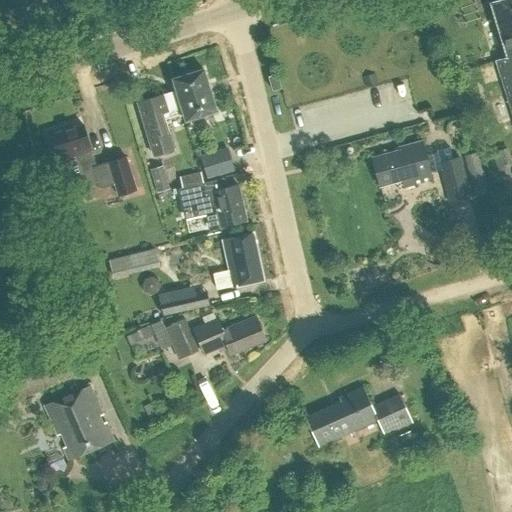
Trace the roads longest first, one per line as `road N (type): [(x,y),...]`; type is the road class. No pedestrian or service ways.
road 1 (unclassified): [(155,511),(219,424),(307,333),(270,149),(230,8)]
road 2 (tertiary): [(0,83),(230,8)]
road 3 (track): [(307,333),(511,275)]
